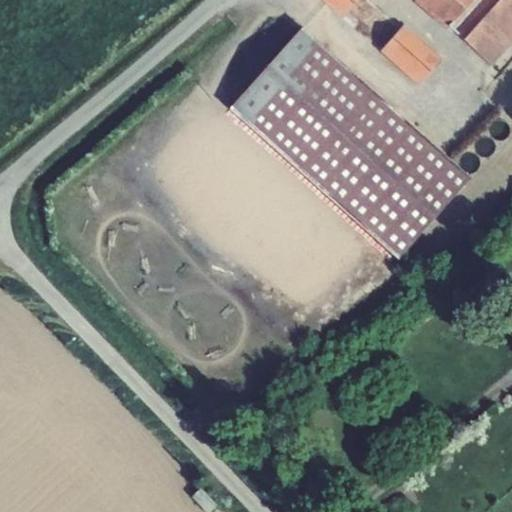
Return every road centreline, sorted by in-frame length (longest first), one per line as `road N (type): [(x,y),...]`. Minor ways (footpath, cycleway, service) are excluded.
road 1 (unclassified): [(0,239),(262,511)]
road 2 (unknown): [(316,0),(426,95),(444,99),(471,88),(471,58),(405,0)]
road 3 (residential): [(0,183),(218,0)]
